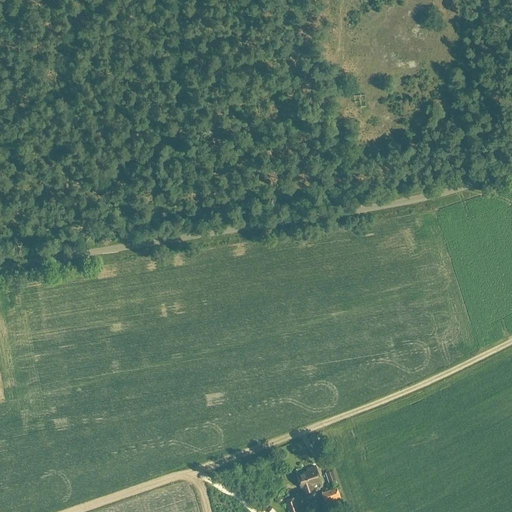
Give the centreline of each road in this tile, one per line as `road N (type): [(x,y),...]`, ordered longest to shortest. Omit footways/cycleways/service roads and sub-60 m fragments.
road 1 (unclassified): [(0,266),(365,206),(511,167)]
road 2 (unclassified): [(77,511),(198,472),(453,370),(511,338)]
road 3 (track): [(179,237),(174,0)]
road 4 (track): [(346,209),(338,165),(338,0)]
